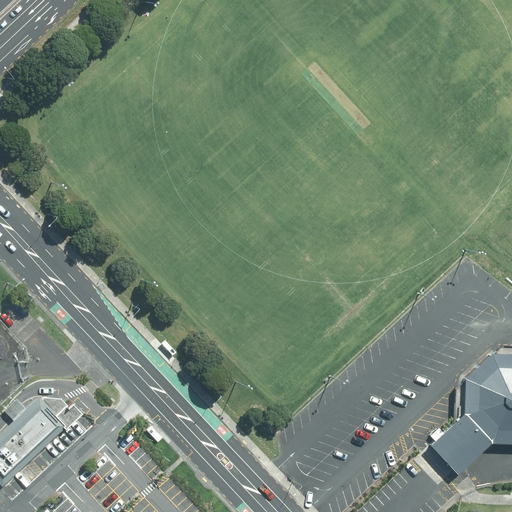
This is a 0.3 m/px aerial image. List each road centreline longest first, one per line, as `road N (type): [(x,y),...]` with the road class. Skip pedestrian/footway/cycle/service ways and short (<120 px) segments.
road 1 (secondary): [(0,202),(291,511)]
road 2 (secondary): [(253,511),(0,241)]
